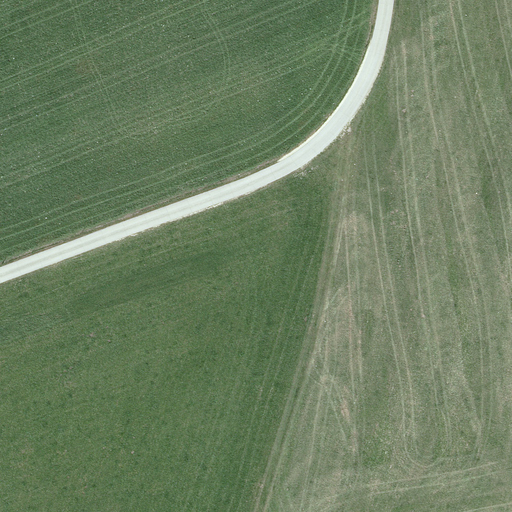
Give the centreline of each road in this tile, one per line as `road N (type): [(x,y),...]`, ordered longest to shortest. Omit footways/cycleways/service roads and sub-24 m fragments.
road 1 (unclassified): [(382,0),(362,88),(331,133),(274,174),(0,280)]
road 2 (track): [(331,133),(341,160),(325,246),(297,376),(254,511)]
